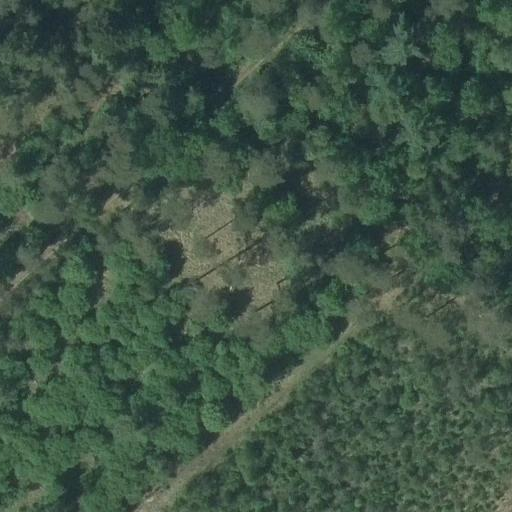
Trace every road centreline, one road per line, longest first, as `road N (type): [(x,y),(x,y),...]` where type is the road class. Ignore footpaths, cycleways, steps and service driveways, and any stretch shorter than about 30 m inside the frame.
road 1 (track): [(511,199),(169,511)]
road 2 (track): [(335,0),(0,305)]
